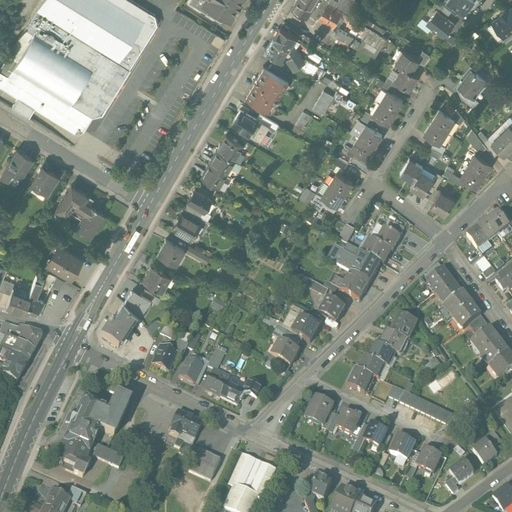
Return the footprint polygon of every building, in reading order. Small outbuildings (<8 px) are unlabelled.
[(26,27),(0,70),(0,89),(18,100),(12,110),(29,120),(35,111),(74,135),(74,134),(78,136),(81,135),(91,118),(100,116),(156,25),(155,16),(128,0),(43,0),(27,27),(26,27)] [(191,0),(188,5),(220,24),(228,22),(233,13),(232,10),(235,6),(237,7),(239,2),(238,1),(238,0),(191,0)] [(297,0),(291,10),(307,19),(317,0),(297,0)] [(331,0),(329,0),(327,4),(338,10),(340,6),(331,0)] [(447,1),(447,0),(446,0),(445,0),(441,5),(451,13),(455,17),(460,11),(447,1)] [(447,0),(447,1),(460,11),(463,14),(473,1),(471,0),(447,0)] [(448,18),(451,13),(441,5),(437,2),(433,7),(448,18)] [(0,13),(3,15),(9,6),(4,3),(0,8),(0,13)] [(338,10),(327,4),(317,21),(333,30),(341,16),(343,13),(338,10)] [(503,39),(511,32),(511,10),(506,14),(505,12),(499,17),(500,18),(492,25),(503,39)] [(343,13),(341,16),(345,18),(344,19),(349,23),(347,26),(362,34),(366,27),(343,13)] [(436,13),(426,25),(444,39),(454,27),(436,13)] [(287,50),(289,51),(292,46),(296,39),(280,29),(273,42),(287,50)] [(511,32),(503,39),(500,41),(504,46),(511,39),(511,32)] [(280,63),(287,50),(273,42),(266,55),(280,63)] [(289,51),(293,59),(299,68),(305,65),(292,46),(289,51)] [(411,73),(417,63),(418,61),(417,60),(403,51),(395,64),(402,69),(403,68),(411,73)] [(417,63),(424,65),(430,56),(423,51),(417,60),(418,61),(417,63)] [(293,59),(287,62),(294,73),(300,69),(299,68),(293,59)] [(268,71),(279,77),(282,72),(271,66),(268,71)] [(244,100),(269,114),(288,82),(279,77),(268,71),(263,68),(244,100)] [(417,77),(411,73),(403,68),(402,69),(399,75),(401,76),(396,83),(398,84),(409,91),(417,77)] [(458,86),(468,94),(472,97),(473,97),(485,81),(476,74),(477,74),(474,72),(471,70),(458,86)] [(395,89),(398,84),(396,83),(389,78),(386,83),(395,89)] [(392,94),(395,89),(386,83),(382,88),(387,91),(392,94)] [(324,91),(313,109),(324,115),(326,110),(331,103),(334,97),(324,91)] [(392,94),(387,91),(380,103),(395,113),(403,101),(392,94)] [(472,97),(468,94),(463,100),(474,108),(479,102),(473,97),(472,97)] [(331,103),(326,110),(334,114),(338,107),(331,103)] [(395,113),(380,103),(373,115),(377,118),(388,125),(395,113)] [(450,118),(455,121),(461,125),(464,120),(456,109),(450,118)] [(231,126),(260,142),(268,129),(268,128),(256,121),(239,111),(231,126)] [(431,123),(447,133),(455,121),(450,118),(439,111),(431,123)] [(374,123),(377,118),(373,115),(367,112),(364,117),(374,123)] [(303,113),(291,132),(301,138),(312,118),(303,113)] [(268,128),(268,129),(275,133),(278,126),(259,115),(256,121),(268,128)] [(370,128),(374,123),(364,117),(361,122),(360,122),(370,128)] [(381,135),(370,128),(360,122),(361,122),(359,121),(351,133),(358,137),(373,147),(381,135)] [(435,142),(440,145),(447,133),(431,123),(424,135),(435,142)] [(511,128),(510,126),(492,143),(500,151),(505,156),(511,148),(511,128)] [(216,152),(234,162),(243,146),(225,136),(216,152)] [(373,147),(358,137),(351,150),(355,152),(366,159),(373,147)] [(477,137),(470,142),(479,154),(486,148),(483,144),(477,137)] [(488,139),(483,144),(486,148),(494,158),(500,151),(492,143),(488,139)] [(435,142),(432,147),(442,153),(445,148),(440,145),(435,142)] [(351,157),(355,152),(351,150),(345,146),(342,152),(351,157)] [(442,153),(432,147),(429,152),(439,158),(442,153)] [(17,152),(1,178),(16,187),(32,161),(17,152)] [(208,166),(226,176),(234,162),(216,152),(208,166)] [(475,154),(468,166),(483,176),(491,164),(475,154)] [(347,164),(336,157),(332,162),(344,169),(347,164)] [(400,173),(414,182),(419,174),(423,167),(416,163),(415,165),(408,161),(400,173)] [(201,180),(218,189),(226,176),(208,166),(201,180)] [(468,166),(460,178),(465,181),(476,188),(483,176),(468,166)] [(43,167),(31,187),(46,196),(58,177),(43,167)] [(352,182),(336,173),(328,185),(344,195),(352,182)] [(465,181),(460,178),(452,173),(449,178),(462,186),(465,181)] [(419,174),(414,182),(410,187),(424,196),(433,180),(426,176),(425,178),(419,174)] [(433,180),(424,196),(429,199),(435,189),(442,178),(437,175),(433,180)] [(344,195),(328,185),(321,197),(316,194),(309,205),(319,210),(322,205),(329,209),(332,204),(336,206),(344,195)] [(71,187),(56,211),(65,217),(69,212),(81,220),(75,230),(89,239),(104,215),(96,210),(97,210),(94,208),(94,209),(90,206),(90,207),(84,203),(88,197),(71,187)] [(435,189),(429,199),(434,202),(439,194),(441,192),(435,189)] [(194,214),(200,218),(202,213),(211,199),(194,190),(186,204),(187,204),(184,209),(193,214),(194,214)] [(446,198),(439,194),(434,202),(431,207),(445,215),(454,201),(447,196),(446,198)] [(487,221),(498,235),(502,241),(511,233),(511,231),(508,227),(511,224),(508,219),(509,219),(502,210),(498,213),(487,221)] [(181,214),(172,230),(191,240),(191,239),(194,241),(198,240),(199,237),(199,234),(195,232),(200,225),(181,214)] [(487,221),(477,228),(487,243),(498,235),(487,221)] [(396,224),(393,229),(402,235),(405,230),(396,224)] [(340,238),(349,242),(354,229),(345,225),(340,238)] [(477,228),(466,236),(477,251),(487,243),(477,228)] [(392,252),(400,238),(384,229),(380,236),(382,238),(379,244),(391,251),(392,252)] [(288,237),(285,243),(294,247),(297,242),(288,237)] [(58,245),(80,259),(84,252),(62,239),(58,245)] [(165,240),(156,256),(174,266),(179,257),(177,256),(181,250),(183,251),(183,250),(165,240)] [(383,265),(391,251),(379,244),(371,240),(363,254),(381,264),(383,265)] [(76,266),(80,259),(58,245),(47,265),(57,271),(69,278),(73,271),(76,273),(79,268),(76,266)] [(344,252),(357,259),(361,252),(348,245),(344,252)] [(202,254),(189,246),(186,252),(199,259),(202,254)] [(337,264),(343,253),(333,247),(326,258),(337,264)] [(369,284),(381,264),(363,254),(361,252),(357,259),(349,272),(350,273),(369,284)] [(480,271),(490,266),(485,258),(476,263),(480,271)] [(150,266),(141,282),(160,293),(165,284),(163,283),(166,276),(169,278),(169,277),(150,266)] [(490,268),(482,274),(486,279),(494,273),(490,268)] [(426,282),(435,294),(451,282),(442,269),(426,282)] [(511,275),(508,270),(497,278),(508,292),(511,289),(511,275)] [(69,278),(57,271),(54,276),(56,277),(66,283),(69,278)] [(53,283),(56,277),(54,276),(47,273),(44,280),(53,283)] [(369,284),(350,273),(344,283),(334,277),(330,284),(337,288),(337,289),(359,302),(369,284)] [(36,276),(28,296),(30,297),(35,299),(43,279),(36,276)] [(324,297),(328,291),(323,288),(309,280),(305,286),(324,297)] [(337,288),(330,284),(326,282),(323,288),(328,291),(334,294),(337,289),(337,288)] [(435,294),(444,306),(460,294),(451,282),(435,294)] [(1,303),(6,305),(12,290),(7,288),(1,303)] [(6,305),(5,307),(23,314),(30,297),(28,296),(12,290),(6,305)] [(132,292),(124,303),(138,316),(139,317),(150,300),(141,295),(140,297),(132,292)] [(453,318),(471,304),(462,292),(460,294),(444,306),(453,318)] [(167,294),(163,301),(185,314),(189,307),(167,294)] [(30,297),(23,314),(32,316),(44,302),(35,299),(30,297)] [(215,298),(210,305),(219,312),(225,304),(215,298)] [(327,298),(318,313),(336,323),(345,308),(327,298)] [(118,348),(139,317),(138,316),(124,303),(101,337),(118,348)] [(469,324),(480,316),(471,304),(453,318),(462,330),(469,324)] [(391,333),(405,340),(408,342),(416,327),(408,323),(409,320),(399,315),(391,333)] [(307,321),(318,327),(321,322),(310,316),(307,321)] [(469,324),(478,336),(489,328),(480,316),(469,324)] [(309,343),(318,327),(307,321),(300,317),(291,332),(298,337),(309,343)] [(3,323),(0,330),(0,334),(5,337),(9,325),(3,323)] [(295,343),(298,337),(291,332),(276,324),(273,330),(274,331),(287,338),(295,343)] [(471,342),(489,366),(507,352),(489,328),(478,336),(471,342)] [(16,336),(24,338),(27,331),(20,329),(16,336)] [(26,348),(33,352),(40,339),(39,335),(27,331),(24,338),(20,345),(26,348)] [(284,343),(287,338),(274,331),(272,335),(279,340),(284,343)] [(380,346),(394,353),(398,354),(405,340),(391,333),(387,331),(380,346)] [(193,350),(200,336),(194,333),(187,347),(193,350)] [(0,348),(0,349),(27,364),(33,352),(26,348),(20,345),(6,337),(0,347),(0,348)] [(299,351),(284,343),(279,340),(275,348),(278,349),(273,357),(270,355),(270,356),(277,360),(290,367),(299,351)] [(370,358),(383,365),(388,367),(394,353),(380,346),(376,344),(370,358)] [(176,354),(160,346),(151,364),(168,372),(176,354)] [(217,347),(207,367),(212,370),(215,371),(225,351),(217,347)] [(0,374),(0,375),(16,384),(27,364),(0,349),(0,363),(5,366),(2,371),(0,374)] [(511,358),(507,352),(489,366),(499,379),(511,369),(511,358)] [(274,365),(277,360),(270,356),(266,353),(263,359),(274,365)] [(359,371),(373,378),(377,379),(383,365),(370,358),(365,356),(359,371)] [(201,366),(187,358),(178,377),(192,384),(201,366)] [(290,367),(277,360),(274,365),(286,372),(290,367)] [(347,386),(365,395),(373,378),(359,371),(355,369),(347,386)] [(215,371),(212,370),(209,376),(203,389),(220,397),(227,383),(230,378),(215,371)] [(229,384),(227,383),(220,397),(237,405),(239,401),(243,392),(244,392),(242,391),(245,385),(232,379),(229,384)] [(244,392),(243,392),(249,395),(254,384),(248,381),(244,392)] [(404,406),(409,396),(414,386),(408,383),(404,392),(398,403),(404,406)] [(254,384),(249,395),(250,395),(256,398),(261,387),(254,384)] [(387,398),(398,403),(404,392),(393,387),(387,398)] [(244,397),(250,395),(249,395),(243,392),(239,401),(241,402),(244,397)] [(306,416),(323,425),(324,425),(327,418),(333,405),(315,396),(306,416)] [(404,406),(425,416),(430,406),(409,396),(404,406)] [(65,444),(88,454),(98,431),(112,438),(128,403),(116,397),(108,412),(84,400),(76,417),(74,415),(69,425),(71,426),(63,443),(65,444)] [(430,406),(425,416),(446,426),(456,419),(430,406)] [(341,417),(336,428),(352,436),(357,426),(355,425),(359,417),(344,410),(341,417)] [(203,424),(178,411),(169,428),(172,429),(169,434),(177,438),(173,447),(179,450),(178,452),(179,452),(178,454),(186,458),(203,424)] [(333,420),(328,431),(333,434),(336,428),(341,417),(335,415),(333,420)] [(327,418),(324,425),(323,425),(321,428),(328,431),(333,420),(327,418)] [(371,423),(363,440),(379,448),(388,431),(371,423)] [(486,441),(491,448),(495,445),(495,446),(501,442),(494,432),(484,439),(486,441)] [(398,437),(390,453),(399,457),(400,457),(407,460),(414,444),(398,437)] [(486,441),(473,451),(484,466),(497,456),(491,448),(486,441)] [(87,455),(88,454),(65,444),(59,457),(58,458),(56,460),(57,463),(60,464),(62,464),(66,466),(64,471),(82,479),(91,457),(87,455)] [(122,459),(97,447),(92,457),(117,469),(122,459)] [(221,460),(199,450),(188,472),(210,482),(221,460)] [(425,450),(417,467),(433,474),(441,457),(425,450)] [(276,470),(242,454),(228,485),(233,487),(224,507),(233,511),(250,511),(256,498),(262,501),(276,470)] [(388,456),(383,454),(378,465),(383,467),(388,456)] [(464,462),(449,472),(459,486),(474,475),(464,462)] [(416,470),(410,467),(405,478),(411,481),(416,470)] [(331,483),(316,476),(308,493),(315,496),(323,500),(331,483)] [(511,492),(507,486),(492,497),(503,511),(511,504),(511,492)] [(348,492),(342,489),(332,511),(333,511),(353,511),(360,498),(354,495),(355,493),(349,490),(348,492)] [(85,497),(71,490),(68,496),(82,502),(85,497)] [(63,511),(68,502),(66,501),(52,493),(41,511),(63,511)] [(315,511),(312,503),(315,496),(308,493),(304,502),(307,511),(315,511)] [(79,508),(82,502),(68,496),(66,501),(68,502),(79,508)] [(374,511),(377,506),(360,498),(353,511),(374,511)]
